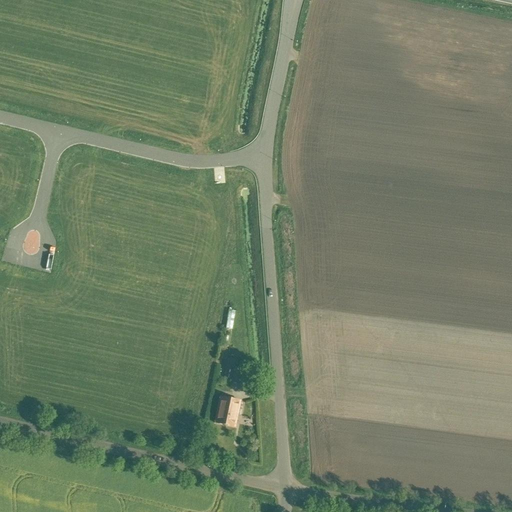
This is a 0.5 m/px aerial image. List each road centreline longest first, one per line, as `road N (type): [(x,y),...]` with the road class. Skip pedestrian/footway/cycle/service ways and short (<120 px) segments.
road 1 (unclassified): [(282,490),(265,156)]
road 2 (residential): [(282,490),(0,423)]
road 3 (unclassified): [(265,156),(186,163),(62,134)]
road 4 (residential): [(452,511),(282,490)]
road 5 (unclassified): [(265,156),(294,0)]
